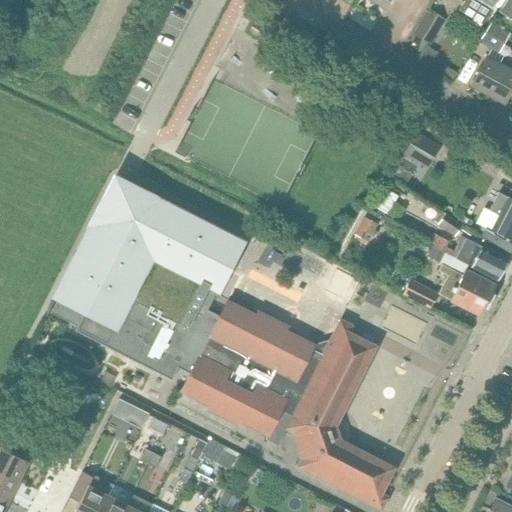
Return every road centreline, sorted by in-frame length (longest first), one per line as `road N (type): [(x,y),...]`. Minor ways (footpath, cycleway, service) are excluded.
road 1 (residential): [(511,132),(300,0)]
road 2 (residential): [(411,511),(511,311)]
road 3 (residential): [(212,0),(134,156)]
